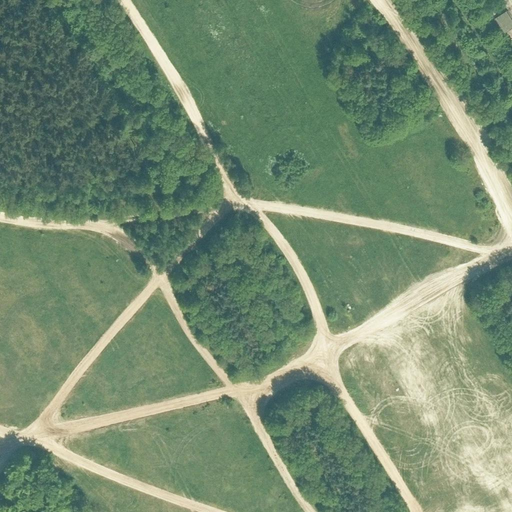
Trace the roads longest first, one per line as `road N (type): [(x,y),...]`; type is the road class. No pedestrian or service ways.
road 1 (track): [(124,0),(229,184),(295,259),(335,382),(415,511)]
road 2 (track): [(246,203),(221,209),(26,437),(213,511)]
road 3 (track): [(325,352),(235,389),(0,445)]
road 4 (track): [(0,216),(96,225),(134,245),(235,389)]
road 5 (track): [(246,203),(502,251)]
road 6 (track): [(389,0),(511,200)]
road 7 (track): [(325,352),(511,246)]
road 8 (track): [(309,511),(235,389)]
road 9 (track): [(102,227),(221,209)]
